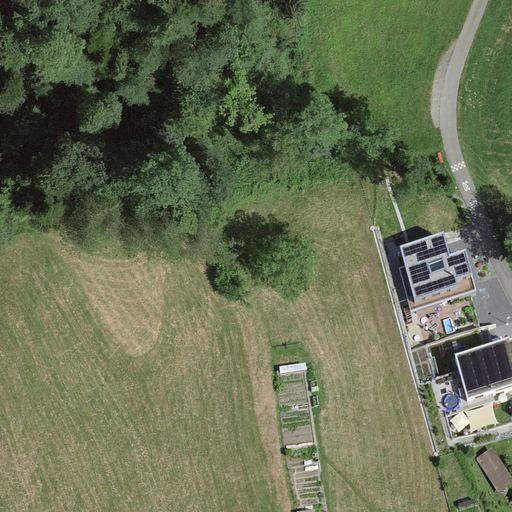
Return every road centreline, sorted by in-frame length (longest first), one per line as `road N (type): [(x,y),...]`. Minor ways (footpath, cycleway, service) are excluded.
road 1 (track): [(459,169),(446,126),(449,89),(483,0)]
road 2 (residential): [(511,287),(459,169)]
